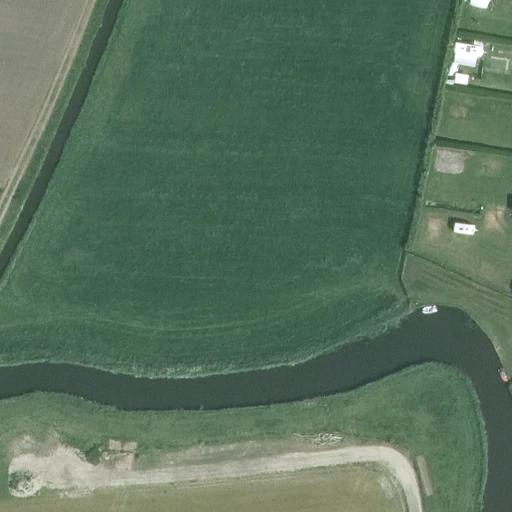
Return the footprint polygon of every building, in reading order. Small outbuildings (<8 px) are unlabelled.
[(463,41),(461,52),(477,53),(478,43),(463,41)] [(493,63),(510,67),(511,55),(511,47),(497,44),(493,63)] [(481,115),(499,118),(502,98),(484,96),(481,115)] [(435,166),(451,168),(453,149),(438,147),(435,166)] [(508,176),(511,158),(491,154),(487,172),(508,176)]
